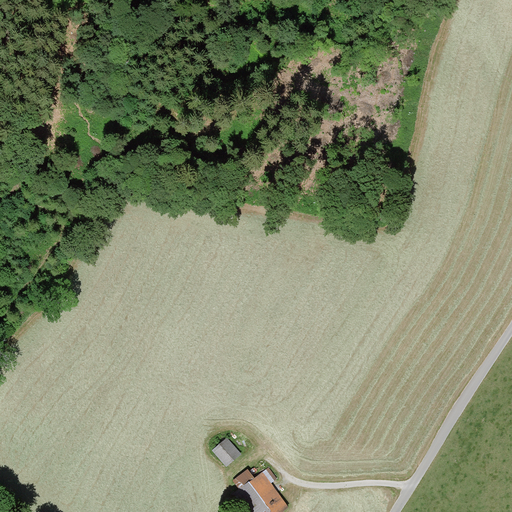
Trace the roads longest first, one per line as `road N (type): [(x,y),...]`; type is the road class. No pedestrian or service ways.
road 1 (unclassified): [(397,511),(511,316)]
road 2 (unknown): [(412,486),(309,484),(272,462)]
